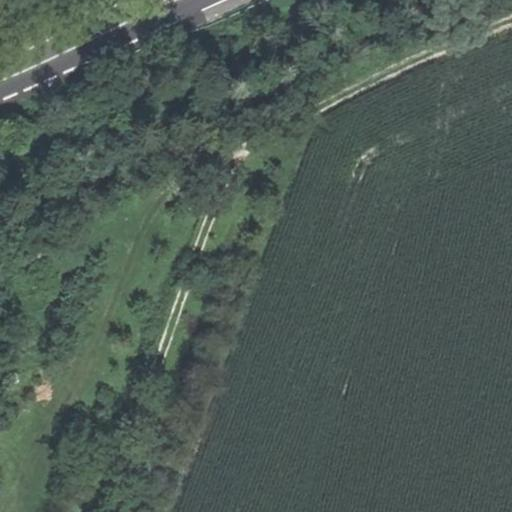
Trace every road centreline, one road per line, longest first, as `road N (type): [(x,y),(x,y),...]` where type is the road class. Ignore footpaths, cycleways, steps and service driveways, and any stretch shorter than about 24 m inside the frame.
road 1 (track): [(222,147),(511,16)]
road 2 (secondary): [(80,44),(192,0)]
